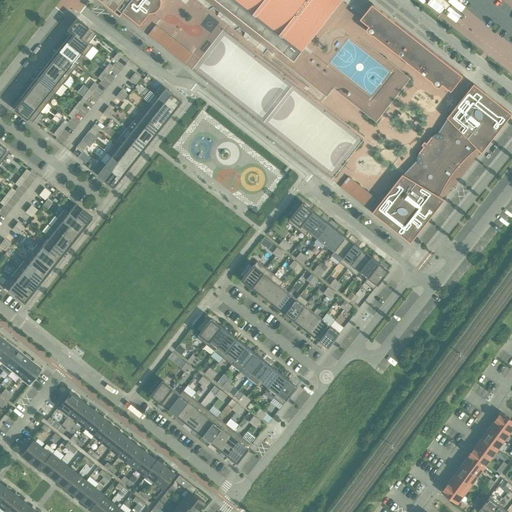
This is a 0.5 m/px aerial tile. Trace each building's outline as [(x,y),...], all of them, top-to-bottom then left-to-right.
[(161,0),(102,0),(115,9),(120,14),(122,11),(140,25),(149,13),(151,13),(153,12),(155,11),(157,10),(159,9),(160,7),(161,5),(161,2),(161,0)] [(341,0),(204,0),(205,1),(230,20),(232,22),(239,27),(245,32),(258,42),(267,50),(269,47),(329,94),(333,88),(364,112),(376,122),(410,78),(398,68),(395,71),(372,101),(342,77),(308,50),(304,47),(341,0)] [(463,75),(372,3),(360,19),(368,26),(366,29),(367,31),(368,32),(370,33),(371,34),(373,35),(432,81),(433,83),(434,84),(436,85),(437,86),(440,87),(442,84),(451,90),(463,75)] [(89,43),(96,33),(77,18),(70,28),(93,46),(89,43)] [(192,53),(156,24),(147,35),(184,64),(192,53)] [(93,46),(70,28),(69,28),(72,31),(65,40),(85,56),(93,46)] [(85,56),(65,40),(58,49),(78,65),(74,62),(81,53),(85,56)] [(78,65),(58,49),(50,59),(70,74),(78,65)] [(117,61),(122,54),(119,52),(113,58),(117,61)] [(70,74),(50,59),(43,68),(63,84),(70,74)] [(107,73),(113,66),(109,64),(104,70),(107,73)] [(63,84),(43,68),(35,77),(55,93),(63,84)] [(102,80),(107,73),(104,70),(98,77),(102,80)] [(55,93),(35,77),(28,87),(48,103),(55,93)] [(92,92),(98,85),(94,82),(89,89),(92,92)] [(470,154),(474,151),(475,150),(476,148),(477,148),(481,152),(511,114),(473,83),(447,117),(447,118),(437,133),(436,133),(434,134),(433,135),(432,136),(431,137),(426,143),(424,141),(421,145),(423,146),(419,152),(418,153),(417,155),(417,156),(417,158),(417,160),(403,174),(402,173),(372,212),(410,242),(445,199),(439,195),(440,195),(441,193),(444,187),(446,183),(449,178),(452,174),(455,170),(459,166),(462,162),(466,158),(470,154)] [(181,100),(162,85),(155,94),(174,109),(181,100)] [(48,103),(28,87),(21,96),(40,112),(48,103)] [(87,99),(92,92),(89,89),(84,96),(87,99)] [(174,109),(155,94),(154,94),(158,97),(152,105),(148,102),(168,118),(174,109)] [(40,112),(21,96),(13,106),(33,122),(40,112)] [(77,111),(83,104),(80,101),(74,108),(77,111)] [(168,118),(148,102),(141,111),(161,126),(168,118)] [(72,117),(77,111),(74,108),(69,115),(72,117)] [(161,126),(141,111),(135,119),(154,135),(161,126)] [(154,135),(135,119),(128,128),(148,143),(154,135)] [(63,129),(68,123),(65,120),(59,127),(63,129)] [(57,136),(63,129),(59,127),(54,134),(57,136)] [(148,143),(128,128),(131,131),(125,139),(141,152),(148,143)] [(141,152),(125,139),(119,147),(115,144),(115,145),(134,160),(141,152)] [(9,152),(0,144),(0,160),(1,162),(9,152)] [(134,160),(115,145),(108,153),(127,169),(134,160)] [(127,169),(108,153),(111,157),(105,164),(102,161),(101,161),(121,177),(127,169)] [(121,177),(101,161),(94,170),(114,186),(121,177)] [(24,179),(29,172),(26,169),(20,176),(24,179)] [(18,186),(24,179),(20,176),(15,183),(18,186)] [(375,198),(348,176),(340,187),(367,208),(375,198)] [(9,198),(14,191),(11,188),(5,195),(9,198)] [(3,205),(9,198),(5,195),(0,202),(3,205)] [(90,216),(75,203),(68,212),(64,209),(83,225),(90,216)] [(297,229),(311,210),(302,203),(288,222),(297,229)] [(83,225),(64,209),(57,218),(77,233),(83,225)] [(305,235),(320,217),(311,210),(297,229),(305,235)] [(317,238),(328,224),(320,217),(305,235),(306,236),(309,232),(317,238)] [(77,233),(57,218),(50,226),(70,242),(77,233)] [(325,245),(337,230),(328,224),(317,238),(325,245)] [(70,242),(50,226),(44,234),(63,250),(70,242)] [(334,251),(345,237),(337,230),(325,245),(334,251)] [(63,250),(44,234),(43,235),(47,238),(41,246),(37,243),(57,258),(63,250)] [(339,262),(354,244),(345,237),(334,251),(342,258),(339,262)] [(57,258),(37,243),(30,251),(50,267),(57,258)] [(348,269),(362,250),(354,244),(339,262),(348,269)] [(359,272),(371,257),(362,250),(348,269),(355,274),(358,271),(359,272)] [(50,267),(30,251),(24,260),(43,275),(50,267)] [(365,282),(379,264),(371,257),(359,272),(367,278),(364,282),(365,282)] [(43,275),(24,260),(17,268),(37,284),(43,275)] [(251,286),(266,268),(257,261),(242,279),(251,286)] [(374,289),(388,271),(379,264),(365,282),(374,289)] [(37,284),(17,268),(10,277),(30,292),(37,284)] [(260,293),(274,275),(266,268),(251,286),(260,293)] [(268,300),(283,281),(274,275),(260,293),(268,300)] [(30,292),(10,277),(3,286),(23,301),(30,292)] [(277,306),(288,292),(280,285),(283,282),(283,281),(268,300),(277,306)] [(285,313),(300,295),(299,294),(296,298),(288,292),(277,306),(285,313)] [(294,320),(308,301),(300,295),(285,313),(294,320)] [(302,326),(314,312),(306,305),(309,302),(308,301),(294,320),(302,326)] [(311,333),(322,318),(314,312),(302,326),(311,333)] [(319,340),(331,325),(322,318),(311,333),(319,340)] [(206,344),(220,326),(211,319),(197,337),(206,344)] [(328,347),(340,332),(331,325),(319,340),(328,347)] [(214,351),(229,332),(220,326),(206,344),(214,351)] [(223,358),(237,339),(229,332),(214,351),(223,358)] [(231,364),(246,346),(237,339),(223,358),(231,364)] [(0,361),(2,364),(15,348),(6,341),(0,349),(0,361)] [(243,367),(254,353),(246,346),(231,364),(232,364),(235,361),(243,367)] [(11,370),(23,355),(15,348),(2,364),(11,370)] [(251,374),(263,359),(254,353),(243,367),(251,374)] [(19,377),(32,361),(23,355),(11,370),(19,377)] [(260,380),(271,366),(263,359),(251,374),(260,380)] [(28,384),(41,368),(32,361),(19,377),(28,384)] [(265,391),(280,373),(271,366),(260,380),(268,387),(265,391)] [(274,398),(288,379),(280,373),(265,391),(274,398)] [(282,405),(297,386),(288,379),(274,398),(282,405)] [(160,402),(172,387),(163,380),(151,395),(160,402)] [(169,409),(183,390),(180,394),(172,387),(160,402),(169,409)] [(177,415),(192,397),(183,390),(169,409),(177,415)] [(67,417),(81,400),(72,393),(70,395),(62,404),(63,405),(59,410),(67,417)] [(186,422),(200,403),(192,397),(177,415),(186,422)] [(78,421),(90,406),(81,400),(67,417),(68,417),(70,414),(78,421)] [(194,429),(209,410),(200,403),(186,422),(194,429)] [(87,428),(98,413),(90,406),(78,421),(87,428)] [(203,435),(217,417),(209,410),(194,429),(203,435)] [(511,428),(511,420),(501,412),(494,421),(509,432),(511,428)] [(95,435),(107,420),(98,413),(87,428),(95,434),(94,435),(95,435)] [(211,442),(226,424),(217,417),(203,435),(211,442)] [(103,442),(115,427),(106,421),(107,420),(95,435),(103,442)] [(509,432),(494,421),(488,430),(502,441),(509,432)] [(220,449),(234,430),(226,424),(211,442),(220,449)] [(112,449),(123,434),(115,427),(103,442),(112,449)] [(228,455),(243,437),(234,430),(220,449),(228,455)] [(502,441),(488,430),(481,439),(496,450),(502,441)] [(120,455),(132,441),(123,434),(112,449),(120,455)] [(237,462),(252,444),(243,437),(228,455),(237,462)] [(496,450),(481,439),(475,447),(490,458),(496,450)] [(32,462),(43,448),(34,441),(32,443),(24,452),(25,453),(23,455),(32,462)] [(128,462),(140,447),(132,441),(120,455),(128,462)] [(137,469),(148,454),(140,447),(128,462),(137,469)] [(490,458),(475,447),(468,456),(483,467),(490,458)] [(40,469),(53,454),(52,453),(51,454),(43,448),(32,462),(40,469)] [(50,475),(61,460),(53,454),(40,469),(41,468),(50,475)] [(145,475),(158,460),(157,460),(157,461),(148,454),(137,469),(145,475)] [(483,467),(468,456),(462,465),(477,476),(483,467)] [(58,482),(69,467),(61,460),(50,475),(58,482)] [(155,481),(166,467),(158,460),(145,475),(146,476),(147,475),(155,481)] [(477,476),(462,465),(455,473),(470,485),(477,476)] [(66,488),(78,474),(69,467),(58,482),(66,488)] [(164,488),(175,474),(166,467),(155,481),(164,488)] [(470,485),(455,473),(449,482),(464,493),(470,485)] [(75,495),(86,480),(78,474),(66,488),(75,495)] [(205,502),(193,493),(197,489),(198,489),(179,475),(175,481),(189,492),(183,499),(198,511),(205,502)] [(83,502),(95,487),(86,480),(75,495),(83,502)] [(464,493),(449,482),(442,491),(457,502),(464,493)] [(0,502),(10,490),(1,483),(0,484),(0,502)] [(91,509),(103,494),(95,487),(83,502),(92,508),(91,509)] [(0,505),(7,511),(19,497),(10,490),(0,502),(0,505)] [(94,511),(102,511),(111,501),(103,495),(104,494),(103,494),(91,509),(94,511)] [(479,511),(491,511),(499,502),(490,495),(478,511),(479,511)] [(7,511),(20,511),(27,503),(19,497),(7,511)] [(196,511),(198,511),(183,499),(176,508),(181,511),(196,511)] [(116,511),(120,508),(111,501),(102,511),(116,511)] [(505,511),(506,510),(498,504),(500,502),(499,502),(491,511),(505,511)] [(34,511),(36,510),(27,503),(20,511),(34,511)]
